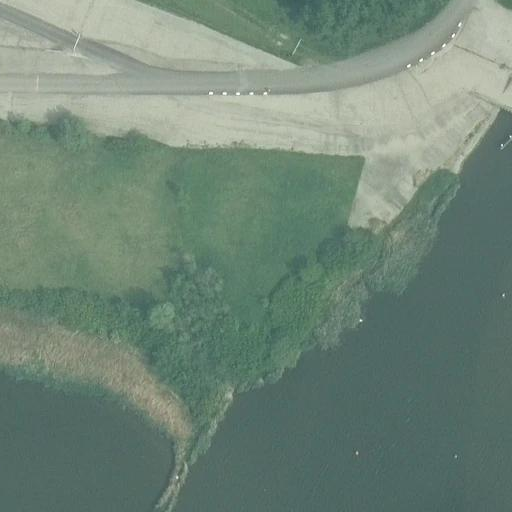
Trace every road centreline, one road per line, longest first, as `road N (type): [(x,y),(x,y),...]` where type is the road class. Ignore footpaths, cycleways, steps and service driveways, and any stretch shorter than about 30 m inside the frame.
road 1 (unclassified): [(156,83),(359,72),(415,48),(461,0)]
road 2 (track): [(359,72),(206,0)]
road 3 (unclassified): [(0,84),(156,83)]
